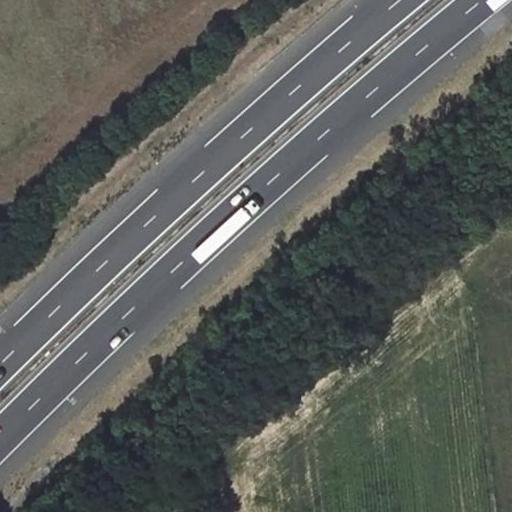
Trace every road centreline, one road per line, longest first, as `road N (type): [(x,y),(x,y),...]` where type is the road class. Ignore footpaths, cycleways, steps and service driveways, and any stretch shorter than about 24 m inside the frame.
road 1 (motorway): [(0,440),(186,259),(484,0)]
road 2 (motorway): [(399,0),(0,363)]
